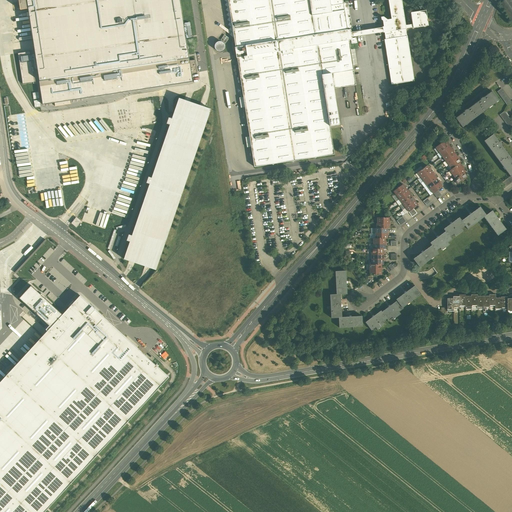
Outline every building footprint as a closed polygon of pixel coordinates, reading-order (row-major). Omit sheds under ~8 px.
[(18,0),(20,10),(28,9),(35,51),(18,53),(23,84),(39,82),(43,105),(193,82),(191,74),(197,73),(195,60),(189,61),(186,38),(192,37),(189,22),(184,23),(180,0),(18,0)] [(352,37),(379,33),(378,29),(351,33),(351,30),(347,30),(347,29),(352,29),(348,2),(343,3),(342,0),(224,0),(226,3),(225,5),(228,7),(225,10),(228,13),(226,15),(229,18),(227,20),(230,22),(228,25),(230,28),(229,30),(231,33),(229,35),(235,39),(243,97),(239,98),(241,108),(245,107),(249,137),(246,137),(247,148),(251,147),(254,167),(334,155),(329,127),(339,125),(333,89),(355,85),(354,71),(353,65),(357,65),(355,49),(351,50),(349,41),(351,41),(351,44),(357,43),(356,38),(352,38),(352,37)] [(383,28),(378,29),(379,33),(384,32),(385,39),(384,39),(391,84),(414,81),(407,36),(406,36),(405,30),(406,29),(428,26),(426,10),(411,13),(412,25),(406,26),(401,0),(389,0),(392,20),(388,20),(384,17),(381,18),(381,19),(383,20),(384,27),(383,27),(383,28)] [(511,0),(505,0),(501,3),(511,21),(511,20),(511,0)] [(229,38),(224,35),(221,40),(226,43),(229,38)] [(224,49),(225,47),(224,45),(223,43),(221,42),(219,42),(217,42),(216,43),(215,45),(214,47),(215,49),(216,50),(218,51),(220,52),(221,51),(223,50),(224,49)] [(511,102),(501,88),(497,92),(507,105),(511,102)] [(498,101),(492,91),(473,105),(480,114),(498,101)] [(186,102),(179,99),(172,119),(168,118),(166,124),(170,125),(152,179),(148,177),(147,183),(150,184),(132,236),(129,235),(127,241),(130,242),(124,259),(132,262),(148,267),(156,270),(210,110),(203,107),(186,102)] [(480,114),(473,105),(455,118),(462,127),(480,114)] [(497,159),(506,152),(493,134),(484,141),(497,159)] [(445,140),(435,148),(439,153),(449,145),(445,140)] [(449,145),(439,153),(442,157),(452,150),(449,145)] [(452,150),(442,157),(445,161),(455,154),(452,150)] [(511,175),(511,159),(506,152),(497,159),(510,177),(511,175)] [(455,154),(445,161),(443,163),(446,167),(448,165),(458,158),(455,154)] [(458,158),(448,165),(451,169),(459,164),(461,162),(458,158)] [(16,163),(18,177),(34,175),(33,165),(31,166),(30,161),(16,163)] [(451,169),(449,171),(453,175),(462,168),(459,164),(451,169)] [(427,166),(417,173),(420,177),(430,170),(427,166)] [(462,168),(453,175),(456,179),(464,173),(465,172),(462,168)] [(430,170),(420,177),(423,181),(433,174),(430,170)] [(456,179),(454,180),(458,184),(467,177),(464,173),(456,179)] [(433,174),(423,181),(427,185),(436,178),(433,174)] [(137,184),(138,178),(127,175),(124,187),(132,189),(133,187),(137,188),(138,185),(137,184)] [(511,175),(510,177),(498,185),(502,190),(511,182),(511,175)] [(436,178),(427,185),(430,190),(439,182),(436,178)] [(439,182),(430,190),(433,194),(438,190),(443,187),(439,182)] [(393,191),(399,199),(409,192),(403,184),(399,187),(397,187),(397,189),(393,191)] [(409,192),(399,199),(402,204),(412,196),(409,192)] [(126,217),(131,198),(118,194),(112,214),(126,217)] [(412,196),(402,204),(399,206),(402,210),(415,201),(412,196)] [(415,201),(402,210),(405,214),(408,212),(413,208),(418,205),(415,201)] [(480,207),(461,221),(465,226),(467,229),(483,217),(486,215),(480,207)] [(506,229),(492,211),(486,215),(483,217),(497,236),(506,229)] [(77,218),(72,224),(77,228),(82,222),(77,218)] [(459,218),(443,229),(445,232),(450,237),(454,234),(454,235),(462,230),(461,229),(465,226),(461,221),(459,218)] [(475,229),(432,261),(436,265),(433,268),(435,270),(437,273),(440,271),(444,276),(486,243),(485,242),(490,239),(483,230),(479,233),(475,229)] [(445,232),(430,243),(432,246),(436,251),(440,248),(441,249),(448,244),(447,243),(451,240),(450,237),(445,232)] [(432,246),(413,259),(419,268),(438,254),(436,251),(432,246)] [(346,271),(335,271),(336,294),(336,295),(340,295),(347,294),(346,271)] [(0,511),(44,511),(169,377),(80,296),(74,302),(73,300),(67,306),(69,307),(62,314),(31,285),(19,298),(49,326),(46,330),(47,331),(0,382),(0,511)] [(415,286),(396,299),(397,301),(402,308),(421,294),(415,286)] [(336,294),(330,295),(331,318),(339,318),(339,317),(342,317),(340,295),(336,295),(336,294)] [(397,301),(382,312),(387,319),(386,319),(387,320),(392,317),(392,318),(400,313),(399,312),(403,309),(402,308),(397,301)] [(381,311),(365,322),(371,330),(375,327),(376,328),(383,323),(382,322),(386,319),(387,319),(382,312),(381,311)] [(342,317),(339,317),(339,318),(339,328),(362,326),(362,316),(342,317)]
